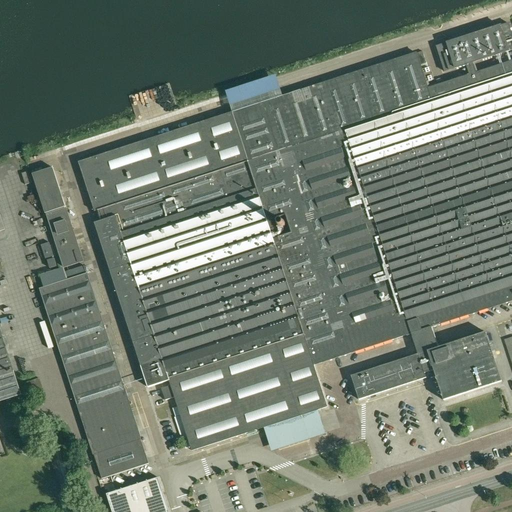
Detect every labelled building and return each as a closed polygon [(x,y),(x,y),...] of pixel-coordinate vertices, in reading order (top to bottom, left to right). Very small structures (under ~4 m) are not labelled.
[(417,52),(332,80),(283,96),(241,110),(232,113),(79,163),(95,212),(98,211),(101,221),(96,223),(116,287),(149,387),(160,384),(169,381),(171,386),(162,389),(165,400),(175,397),(192,451),(246,433),(264,427),(319,410),(328,407),(314,365),(322,362),(357,352),(411,334),(417,350),(418,354),(351,376),(359,400),(426,378),(425,373),(433,371),(443,401),(502,382),(486,332),(438,348),(432,327),(437,325),(495,306),(511,301),(511,60),(476,73),(473,63),(511,50),(511,34),(509,23),(501,25),(447,43),(436,46),(445,72),(467,65),(469,75),(428,88),(426,83),(432,81),(423,51),(417,53),(417,52)] [(65,207),(62,197),(53,168),(33,174),(45,213),(65,207)] [(64,268),(84,262),(67,208),(46,214),(64,268)] [(0,336),(0,231),(4,230),(0,217),(0,400),(19,395),(0,336)] [(149,464),(88,275),(85,266),(64,272),(63,268),(40,275),(44,287),(41,288),(96,461),(102,479),(149,464)] [(112,511),(169,511),(158,478),(107,495),(112,511)]
